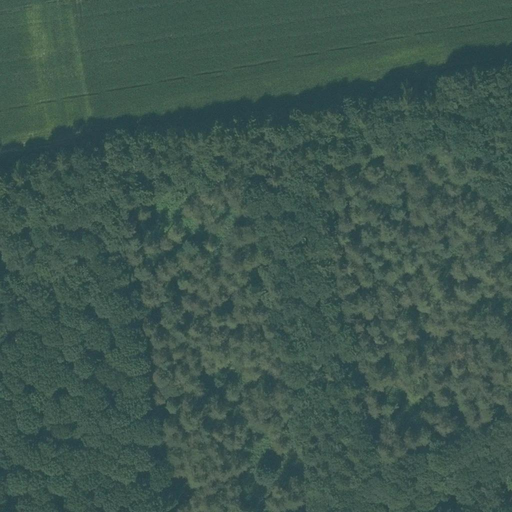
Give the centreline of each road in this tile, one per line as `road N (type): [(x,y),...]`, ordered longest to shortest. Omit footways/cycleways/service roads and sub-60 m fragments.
road 1 (track): [(511,57),(0,153)]
road 2 (track): [(511,401),(256,511)]
